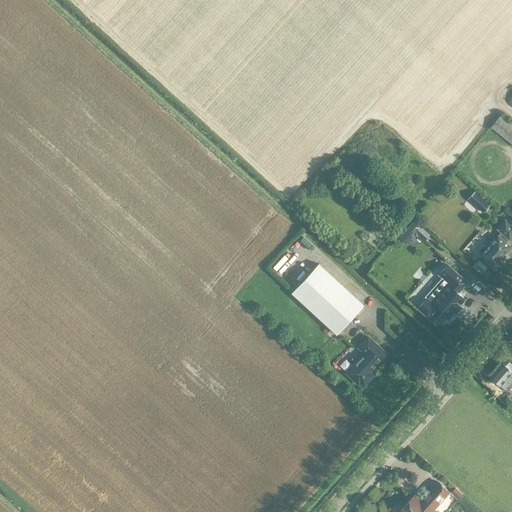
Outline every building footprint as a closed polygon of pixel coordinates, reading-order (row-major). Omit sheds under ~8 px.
[(490,128),(511,145),(511,123),(501,115),(490,128)] [(480,215),(491,204),(476,190),(466,200),(480,215)] [(412,236),(415,239),(419,235),(424,241),(431,234),(415,219),(399,236),(406,243),(412,236)] [(511,227),(504,220),(496,230),(500,234),(498,236),(497,236),(486,248),(484,247),(481,247),(478,250),(478,253),(480,255),(479,257),(492,268),(510,248),(504,243),(507,240),(508,240),(511,235),(511,227)] [(363,305),(319,264),(292,293),(336,334),(363,305)] [(439,309),(447,317),(453,311),(454,312),(459,306),(458,305),(469,293),(464,289),(462,286),(466,282),(446,264),(437,275),(448,284),(431,303),(426,298),(417,308),(431,321),(439,312),(438,311),(439,309)] [(386,354),(368,337),(358,347),(364,353),(346,373),(358,385),(360,383),(362,385),(365,385),(368,382),(368,379),(365,377),(386,354)] [(511,377),(510,376),(511,373),(511,365),(509,369),(503,363),(491,377),(501,386),(504,383),(508,386),(511,381),(511,377)] [(500,395),(505,399),(510,393),(505,389),(500,395)] [(431,511),(450,492),(438,481),(422,498),(423,499),(420,503),(413,497),(400,511),(431,511)] [(456,486),(451,491),(458,497),(463,492),(456,486)]
